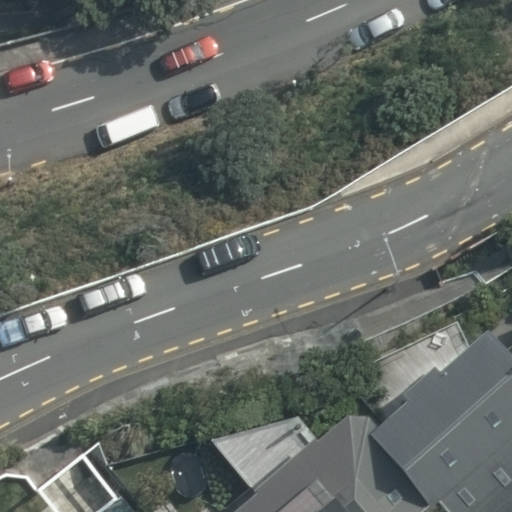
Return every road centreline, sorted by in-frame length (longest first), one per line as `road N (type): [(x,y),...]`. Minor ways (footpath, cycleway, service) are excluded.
road 1 (tertiary): [(511,170),(362,245),(191,301),(0,386)]
road 2 (tertiary): [(0,124),(359,0)]
